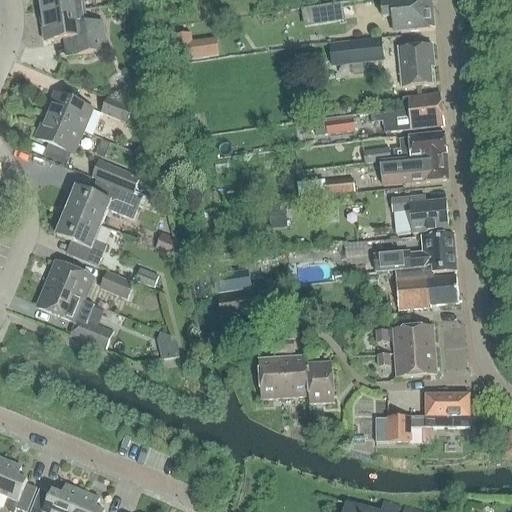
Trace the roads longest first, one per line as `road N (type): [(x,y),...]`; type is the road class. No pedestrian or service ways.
road 1 (residential): [(511,397),(484,376),(476,351),(441,0)]
road 2 (residential): [(201,500),(0,419)]
road 3 (residential): [(0,299),(27,213),(0,158)]
